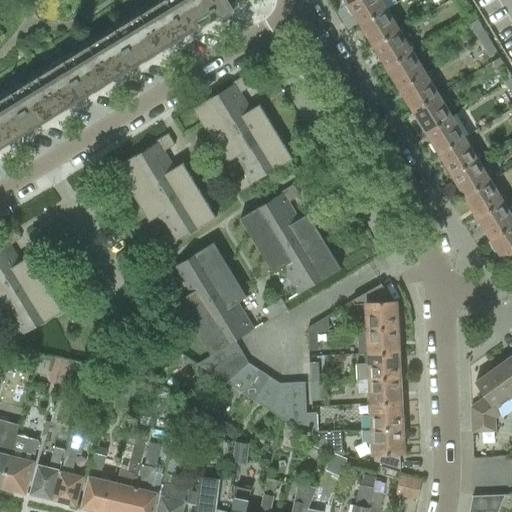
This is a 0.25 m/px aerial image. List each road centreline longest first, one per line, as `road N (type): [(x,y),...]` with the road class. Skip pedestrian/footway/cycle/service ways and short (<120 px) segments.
road 1 (residential): [(0,189),(301,10)]
road 2 (residential): [(439,294),(416,207),(301,10)]
road 3 (residential): [(438,511),(446,472),(439,294)]
